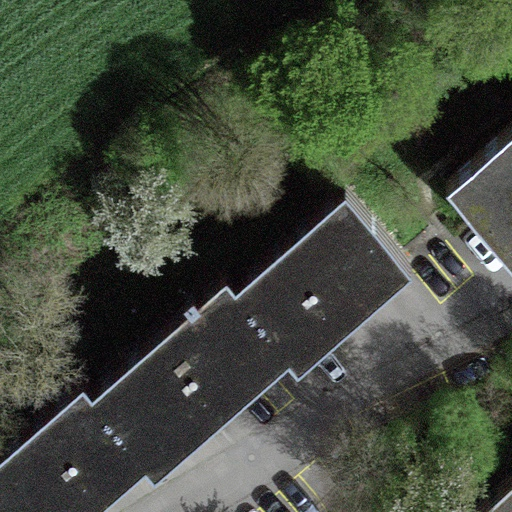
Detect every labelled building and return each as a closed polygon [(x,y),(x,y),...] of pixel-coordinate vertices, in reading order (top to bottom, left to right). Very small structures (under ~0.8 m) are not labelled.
[(511,254),(511,126),(445,184),(509,257),(511,254)] [(229,284),(286,350),(294,360),(407,264),(342,188),(229,284)] [(151,466),(286,350),(229,284),(221,275),(194,298),(189,292),(182,298),(187,304),(86,391),(143,456),(151,466)] [(77,511),(143,456),(86,391),(78,381),(0,447),(0,511),(77,511)] [(511,511),(511,473),(467,511),(511,511)]
